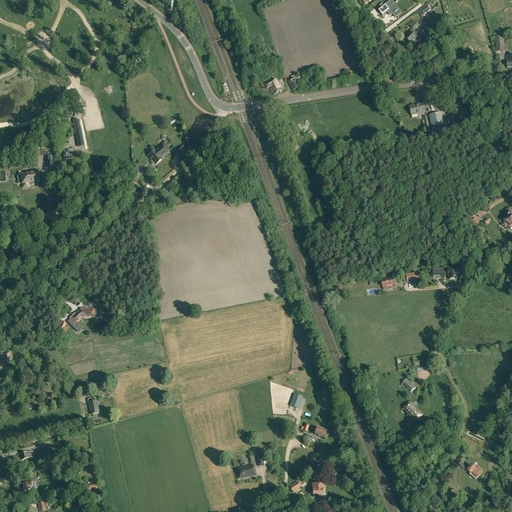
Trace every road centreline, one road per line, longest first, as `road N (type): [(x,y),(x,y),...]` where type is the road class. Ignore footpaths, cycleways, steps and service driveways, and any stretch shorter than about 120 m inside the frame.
road 1 (track): [(0,328),(199,151)]
road 2 (primary): [(427,81),(223,107)]
road 3 (track): [(82,104),(99,209),(133,209)]
road 4 (primary): [(223,107),(211,100),(176,31),(139,0)]
